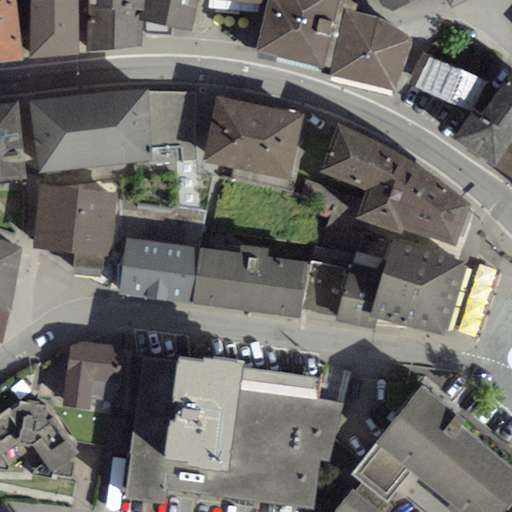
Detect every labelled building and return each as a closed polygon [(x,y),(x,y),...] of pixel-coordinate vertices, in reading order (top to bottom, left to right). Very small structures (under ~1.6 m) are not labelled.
[(0,0),(0,54),(20,52),(14,0),(0,0)] [(29,0),(29,52),(75,49),(75,0),(29,0)] [(88,0),(87,48),(140,43),(141,15),(192,25),(196,0),(88,0)] [(269,0),(257,51),(316,64),(336,0),(269,0)] [(406,0),(377,0),(381,7),(393,12),(408,3),(406,0)] [(349,4),(330,76),(393,91),(410,30),(349,4)] [(479,76),(428,54),(417,80),(468,102),(479,76)] [(511,74),(510,73),(480,120),(511,139),(511,74)] [(33,98),(40,165),(151,153),(192,152),(194,93),(145,92),(144,86),(33,98)] [(304,116),(216,97),(202,162),(290,181),(304,116)] [(0,105),(0,173),(23,171),(16,104),(0,105)] [(471,113),(453,140),(511,178),(511,139),(480,120),(471,113)] [(406,157),(336,125),(319,173),(365,193),(395,181),(406,157)] [(471,205),(406,157),(395,181),(365,193),(355,219),(400,234),(403,229),(454,246),(471,205)] [(118,194),(40,185),(32,248),(75,253),(73,266),(102,270),(104,257),(110,258),(118,194)] [(0,309),(9,312),(23,244),(0,238),(0,309)] [(199,248),(126,238),(118,295),(191,305),(199,248)] [(466,263),(392,242),(386,261),(371,316),(377,317),(444,337),(466,263)] [(239,254),(199,248),(191,305),(299,319),(307,263),(266,257),(267,249),(240,246),(239,254)] [(386,261),(354,253),(350,269),(337,316),(336,319),(373,329),(377,317),(371,316),(386,261)] [(337,316),(350,269),(311,261),(301,310),(337,316)] [(9,312),(0,309),(0,343),(3,345),(9,312)] [(80,341),(70,346),(61,408),(119,415),(129,349),(80,341)] [(178,361),(143,355),(125,499),(164,503),(165,497),(219,503),(220,497),(314,509),(320,460),(328,462),(336,436),(346,418),(339,415),(343,405),(316,400),(320,377),(244,366),(244,363),(203,356),(203,361),(178,356),(178,361)] [(463,422),(421,388),(351,473),(387,503),(413,471),(451,503),(447,508),(451,511),(504,511),(511,502),(511,467),(461,425),(463,422)] [(46,407),(19,402),(0,415),(0,455),(17,444),(33,444),(51,473),(79,453),(46,407)] [(379,511),(351,491),(334,511),(379,511)]
